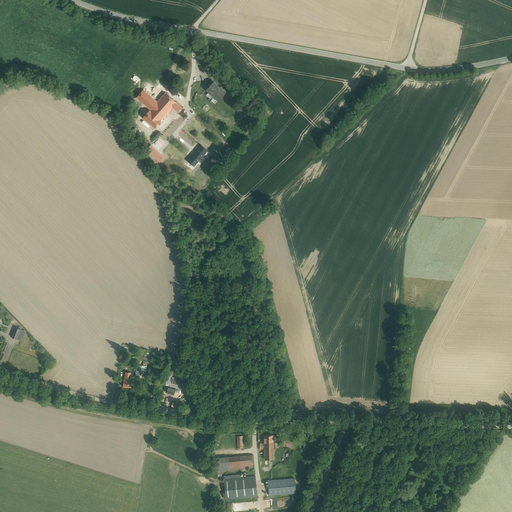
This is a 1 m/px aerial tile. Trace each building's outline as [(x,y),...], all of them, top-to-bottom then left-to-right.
[(219,71),(214,67),(210,71),(215,76),(219,71)] [(222,89),(214,82),(207,89),(214,96),(211,100),(215,103),(218,100),(225,92),(226,91),(222,89)] [(165,92),(157,102),(143,90),(137,97),(151,109),(150,110),(161,120),(172,107),(178,113),(182,108),(165,92)] [(150,110),(149,110),(143,117),(155,128),(161,120),(150,110)] [(164,158),(150,145),(146,150),(160,162),(164,158)] [(201,145),(188,160),(194,166),(208,150),(201,145)] [(18,328),(15,327),(11,336),(17,339),(21,329),(18,328)] [(145,378),(146,376),(145,376),(146,366),(143,366),(139,365),(137,365),(136,375),(136,377),(145,378)] [(124,379),(123,386),(131,387),(132,380),(130,380),(131,372),(125,371),(124,379)] [(180,382),(170,379),(169,384),(167,393),(174,394),(174,393),(177,394),(180,382)] [(264,435),(265,459),(274,459),(273,434),(264,435)] [(284,440),(282,444),(293,449),(295,443),(284,438),(283,439),(284,440)] [(252,454),(217,457),(218,470),(253,468),(252,454)] [(241,474),(224,475),(226,500),(257,497),(255,476),(241,477),(241,474)] [(268,480),(269,495),(296,492),(295,478),(268,480)]
